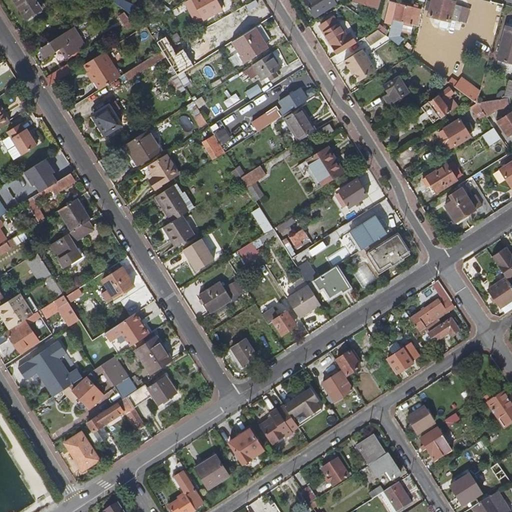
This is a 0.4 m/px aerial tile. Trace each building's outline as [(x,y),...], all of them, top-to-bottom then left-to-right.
[(43,7),(38,0),(13,0),(25,20),(31,16),(32,19),(41,13),(39,10),(43,7)] [(122,0),(121,7),(133,16),(136,4),(122,0)] [(202,18),(191,0),(185,4),(196,22),(202,18)] [(203,21),(222,10),(215,0),(191,0),(202,18),(203,21)] [(259,3),(256,0),(254,0),(246,5),(249,9),(259,3)] [(334,4),(331,0),(302,0),(313,17),(334,4)] [(377,9),(379,0),(354,0),(354,2),(377,9)] [(458,21),(462,7),(454,5),(454,2),(447,0),(432,0),(428,16),(434,18),(433,21),(433,23),(435,25),(440,26),(448,29),(451,19),(458,21)] [(172,9),(163,2),(160,13),(162,15),(168,11),(172,9)] [(416,26),(421,10),(389,2),(384,23),(391,24),(392,20),(393,20),(404,23),(416,26)] [(470,10),(462,7),(458,21),(466,23),(470,10)] [(162,15),(159,17),(158,17),(163,25),(173,19),(168,11),(162,15)] [(128,29),(140,21),(134,17),(130,19),(125,12),(119,15),(128,29)] [(320,26),(337,55),(356,44),(350,35),(347,37),(334,17),(320,26)] [(400,37),(404,23),(393,20),(392,33),(402,40),(403,39),(400,37)] [(151,22),(145,25),(149,31),(154,28),(151,22)] [(511,63),(511,25),(505,23),(496,59),(511,63)] [(269,47),(256,27),(232,42),(244,62),(269,47)] [(365,38),(377,31),(373,27),(367,32),(367,33),(363,36),(365,38)] [(71,37),(76,35),(72,28),(55,39),(55,40),(39,50),(45,59),(59,50),(66,59),(80,50),(71,37)] [(382,39),(377,31),(365,38),(370,46),(382,39)] [(159,32),(152,37),(161,50),(164,56),(173,70),(177,76),(183,72),(184,72),(174,55),(175,54),(164,37),(162,38),(159,32)] [(392,33),(388,38),(393,42),(398,46),(402,40),(392,33)] [(84,47),(76,35),(71,37),(80,50),(84,47)] [(164,56),(161,50),(124,73),(124,74),(128,79),(164,56)] [(344,62),(348,69),(350,68),(355,74),(359,81),(375,71),(362,50),(344,62)] [(105,51),(87,62),(93,72),(92,73),(96,80),(99,78),(104,87),(121,76),(116,68),(118,67),(112,58),(111,59),(105,51)] [(282,68),(272,52),(253,64),(260,74),(263,79),(266,83),(271,80),(278,76),(275,72),(282,68)] [(234,66),(243,60),(238,53),(229,59),(234,66)] [(260,74),(253,64),(236,75),(239,80),(247,75),(250,80),(260,74)] [(177,76),(173,70),(161,77),(173,98),(185,90),(184,88),(183,86),(177,76)] [(59,71),(46,79),(50,85),(64,77),(59,71)] [(390,71),(378,78),(382,83),(393,77),(390,71)] [(183,86),(184,88),(191,84),(183,72),(177,76),(183,86)] [(406,92),(397,76),(383,85),(388,93),(383,96),(387,103),(406,92)] [(453,77),(449,83),(451,84),(456,88),(460,82),(453,77)] [(511,97),(511,77),(509,77),(503,99),(506,99),(511,97)] [(426,93),(430,99),(447,87),(451,84),(449,83),(446,80),(426,93)] [(477,104),(480,92),(462,80),(460,82),(456,88),(477,104)] [(264,89),(259,81),(248,88),(254,96),(264,89)] [(430,124),(455,106),(447,96),(451,93),(447,87),(430,99),(419,107),(430,124)] [(300,106),(307,101),(300,89),(283,100),(278,103),(281,109),(285,115),(290,112),(300,106)] [(235,95),(222,102),(226,109),(239,102),(235,95)] [(503,99),(477,104),(481,110),(486,116),(486,117),(492,113),(492,110),(507,107),(506,99),(503,99)] [(481,110),(477,104),(471,108),(475,114),(481,110)] [(106,135),(121,125),(109,106),(93,116),(106,135)] [(200,114),(196,106),(190,110),(195,117),(200,114)] [(286,118),(302,108),(300,106),(290,112),(285,115),(284,116),(286,118)] [(300,141),(316,131),(302,108),(286,118),(300,141)] [(285,115),(281,109),(277,112),(281,118),(284,116),(285,115)] [(486,116),(481,110),(475,114),(473,115),(477,122),(486,116)] [(0,112),(0,131),(10,125),(4,116),(3,117),(0,112)] [(281,118),(277,112),(271,116),(275,122),(281,118)] [(507,139),(511,135),(511,112),(496,122),(507,139)] [(201,126),(206,123),(200,114),(195,117),(201,126)] [(188,132),(194,126),(184,115),(177,121),(188,132)] [(463,127),(459,120),(443,130),(441,126),(435,130),(439,135),(445,132),(454,147),(470,137),(469,135),(463,127)] [(469,123),(463,127),(469,135),(474,131),(469,123)] [(322,138),(334,130),(331,124),(318,131),(322,138)] [(22,157),(37,148),(26,130),(23,132),(19,126),(7,134),(22,157)] [(493,128),(482,135),(488,144),(500,138),(493,128)] [(214,135),(221,146),(231,140),(224,129),(214,135)] [(147,130),(124,145),(137,165),(160,150),(147,130)] [(221,146),(214,135),(203,142),(213,159),(224,151),(221,146)] [(343,172),(332,156),(327,148),(307,161),(322,185),(343,172)] [(188,163),(182,152),(174,157),(180,168),(188,163)] [(166,154),(149,165),(155,176),(152,179),(158,188),(179,174),(166,154)] [(511,160),(511,159),(509,154),(502,158),(506,164),(511,160)] [(55,173),(47,160),(31,171),(38,182),(39,183),(55,173)] [(463,174),(454,160),(447,164),(447,163),(423,178),(433,194),(457,179),(456,178),(463,174)] [(511,160),(506,164),(498,170),(511,189),(511,188),(511,160)] [(239,167),(235,169),(236,169),(241,178),(253,171),(251,168),(243,173),(239,167)] [(253,171),(241,178),(246,186),(253,183),(264,176),(259,167),(253,171)] [(241,178),(236,169),(230,173),(235,181),(236,181),(241,178)] [(38,182),(31,171),(25,174),(32,186),(38,182)] [(75,184),(70,176),(32,199),(35,203),(41,200),(42,202),(48,198),(47,197),(53,192),(56,196),(75,184)] [(246,186),(241,178),(236,181),(243,192),(248,189),(246,186)] [(368,195),(358,179),(338,191),(349,207),(368,195)] [(253,183),(246,186),(248,189),(255,200),(261,197),(253,183)] [(174,185),(155,197),(168,217),(171,216),(173,220),(182,215),(189,210),(194,207),(184,192),(182,193),(176,184),(174,185)] [(464,216),(475,209),(468,198),(467,199),(460,189),(449,196),(452,201),(444,206),(456,224),(465,218),(464,216)] [(468,198),(475,209),(481,205),(475,195),(468,198)] [(35,203),(32,199),(29,201),(42,223),(46,220),(35,203)] [(91,221),(78,200),(60,211),(73,232),(89,223),(91,221)] [(273,229),(261,208),(252,214),(265,234),(273,229)] [(370,245),(388,234),(375,213),(353,227),(357,233),(361,231),(370,245)] [(173,220),(163,227),(175,246),(194,235),(182,215),(173,220)] [(0,228),(10,222),(6,216),(0,219),(0,228)] [(94,231),(89,223),(73,232),(49,247),(62,269),(69,264),(65,258),(77,250),(74,244),(94,231)] [(277,234),(273,229),(265,234),(252,242),(256,247),(277,234)] [(302,229),(288,238),(293,245),(307,237),(302,229)] [(403,256),(409,251),(395,230),(388,234),(370,245),(363,250),(367,256),(371,253),(381,270),(392,263),(394,265),(404,258),(403,256)] [(29,241),(24,234),(11,242),(14,247),(21,242),(23,246),(29,242),(29,241)] [(202,238),(183,250),(197,271),(215,260),(202,238)] [(312,248),(315,254),(332,245),(329,239),(312,248)] [(29,242),(37,254),(41,252),(37,246),(35,247),(31,240),(29,241),(29,242)] [(11,242),(0,248),(0,255),(14,247),(11,242)] [(252,242),(239,251),(247,263),(261,255),(256,247),(252,242)] [(505,248),(491,257),(506,278),(507,280),(511,276),(511,256),(511,257),(505,248)] [(81,256),(77,250),(65,258),(69,264),(81,256)] [(43,280),(50,275),(37,254),(26,261),(40,282),(43,280)] [(315,280),(299,254),(292,258),(308,284),(314,280),(315,280)] [(361,257),(352,262),(356,268),(365,263),(361,257)] [(351,287),(338,265),(315,280),(314,280),(320,290),(324,288),(330,297),(343,289),(345,292),(351,287)] [(108,304),(134,287),(123,269),(103,281),(109,289),(101,294),(108,304)] [(476,278),(472,271),(468,274),(466,275),(471,281),(476,278)] [(0,277),(0,282),(1,285),(10,280),(6,274),(0,277)] [(55,282),(50,275),(43,280),(55,300),(63,295),(56,284),(55,282)] [(63,295),(64,298),(71,294),(78,289),(84,285),(78,276),(71,281),(75,286),(66,292),(60,282),(56,284),(63,295)] [(500,308),(511,300),(511,286),(507,280),(506,278),(488,290),(500,308)] [(212,314),(232,301),(221,282),(200,295),(212,314)] [(300,318),(321,304),(310,287),(289,300),(300,318)] [(330,297),(324,288),(320,290),(318,291),(325,303),(331,299),(330,297)] [(78,289),(71,294),(64,298),(67,302),(68,303),(82,294),(78,289)] [(19,295),(0,306),(0,311),(11,329),(32,315),(23,301),(19,295)] [(59,315),(67,327),(78,320),(68,303),(67,302),(64,298),(63,295),(55,300),(43,308),(48,315),(59,308),(61,311),(62,313),(59,315)] [(23,301),(32,315),(37,312),(38,311),(29,298),(23,301)] [(440,299),(411,318),(420,331),(448,312),(456,306),(451,298),(443,304),(440,299)] [(61,311),(59,308),(48,315),(43,308),(40,310),(46,320),(61,311)] [(264,316),(269,325),(274,321),(283,335),(298,326),(289,312),(281,317),(276,308),(264,316)] [(32,315),(11,329),(7,331),(10,336),(10,337),(20,354),(39,343),(29,327),(42,319),(37,312),(32,315)] [(150,334),(137,313),(118,325),(132,346),(150,334)] [(444,325),(440,319),(420,332),(424,338),(430,334),(435,343),(451,332),(453,334),(462,329),(454,318),(444,325)] [(413,325),(408,319),(404,323),(408,329),(413,325)] [(77,323),(68,329),(79,345),(88,339),(77,323)] [(381,351),(386,347),(379,335),(373,339),(381,351)] [(172,360),(157,338),(146,345),(143,340),(133,346),(136,351),(151,373),(172,360)] [(258,358),(245,338),(227,350),(238,368),(246,363),(247,366),(258,358)] [(66,354),(58,342),(17,369),(25,381),(36,374),(52,398),(53,397),(82,378),(76,369),(69,374),(58,359),(66,354)] [(397,373),(413,363),(404,349),(388,360),(397,373)] [(347,375),(360,366),(355,359),(357,357),(353,350),(350,352),(350,351),(336,359),(347,375)] [(95,370),(85,377),(86,378),(71,390),(73,392),(85,407),(87,409),(102,398),(91,385),(99,379),(97,376),(101,374),(105,372),(115,388),(122,400),(126,397),(137,390),(144,386),(140,380),(138,382),(134,376),(130,379),(116,357),(95,370)] [(115,388),(105,372),(101,374),(111,390),(115,388)] [(322,383),(335,402),(352,390),(340,372),(322,383)] [(166,376),(146,389),(144,386),(137,390),(126,397),(131,404),(133,408),(151,397),(157,407),(177,394),(166,376)] [(286,404),(284,405),(299,426),(322,411),(317,402),(320,400),(310,387),(286,404)] [(85,407),(73,392),(69,395),(70,399),(78,409),(81,410),(85,407)] [(511,403),(504,392),(494,399),(488,403),(505,429),(511,424),(511,410),(511,409),(511,408),(511,403)] [(488,403),(494,399),(491,394),(485,398),(488,403)] [(482,400),(479,395),(472,400),(473,402),(475,405),(482,400)] [(56,401),(53,397),(52,398),(47,401),(49,405),(56,401)] [(97,446),(101,443),(104,441),(97,429),(123,413),(124,414),(126,413),(138,431),(145,427),(133,408),(131,404),(126,397),(122,400),(87,422),(93,431),(89,434),(97,446)] [(299,426),(284,405),(279,410),(278,408),(270,414),(273,417),(261,426),(273,444),(285,435),(286,437),(293,432),(293,430),(299,426)] [(433,423),(422,408),(407,419),(417,434),(433,423)] [(244,463),(264,450),(251,429),(250,429),(244,433),(230,443),(244,463)] [(434,462),(451,451),(436,429),(420,440),(434,462)] [(64,444),(74,460),(77,457),(85,470),(100,461),(81,432),(64,444)] [(370,466),(385,457),(372,437),(356,448),(369,467),(370,466)] [(210,488),(230,474),(217,453),(196,467),(210,488)] [(402,475),(390,454),(385,457),(370,466),(375,473),(377,472),(378,473),(385,470),(392,481),(402,475)] [(77,457),(74,460),(82,472),(85,470),(77,457)] [(333,486),(348,477),(336,460),(322,469),(333,486)] [(457,462),(444,471),(453,485),(471,474),(467,467),(462,470),(457,462)] [(484,501),(489,498),(499,492),(508,487),(496,468),(490,472),(492,475),(495,480),(497,482),(486,489),(487,491),(483,494),(480,496),(484,501)] [(173,511),(191,511),(204,504),(183,473),(176,478),(187,494),(180,498),(181,500),(170,508),(173,511)] [(480,496),(469,478),(451,489),(462,507),(480,496)] [(480,490),(483,494),(487,491),(486,489),(497,482),(495,480),(480,490)] [(411,503),(399,483),(387,491),(386,492),(381,495),(392,511),(397,511),(398,511),(411,503)] [(386,492),(387,491),(383,486),(371,493),(374,499),(381,495),(386,492)] [(302,492),(310,504),(317,500),(309,487),(302,492)] [(489,498),(497,511),(510,511),(499,492),(489,498)] [(317,500),(310,504),(314,510),(323,504),(319,498),(317,500)] [(484,501),(472,508),(473,511),(497,511),(489,498),(484,501)] [(122,511),(117,503),(105,511),(122,511)]
